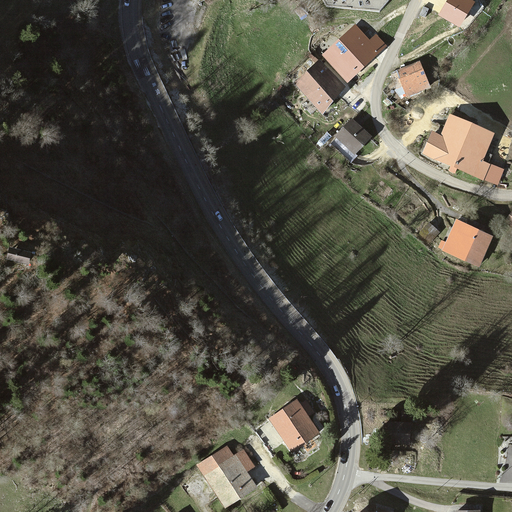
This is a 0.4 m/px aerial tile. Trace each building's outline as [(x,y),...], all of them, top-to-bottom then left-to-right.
[(469,0),(448,0),(439,14),(459,26),(474,2),(469,0)] [(428,9),(423,7),(420,15),(425,17),(428,9)] [(355,26),(324,56),(347,80),(383,46),(375,37),(371,42),(355,26)] [(319,62),(297,83),(322,107),(343,86),(319,62)] [(418,67),(395,78),(406,100),(428,90),(418,67)] [(493,134),(450,116),(441,136),(432,133),(423,153),(496,184),(502,170),(481,161),(493,134)] [(337,137),(354,152),(369,137),(353,121),(337,137)] [(458,223),(446,251),(479,265),(491,237),(458,223)] [(439,232),(429,224),(420,235),(430,243),(439,232)] [(31,253),(10,247),(7,259),(27,264),(31,253)] [(306,401),(299,405),(296,402),(270,419),(292,452),(319,433),(307,415),(313,412),(306,401)] [(401,424),(389,423),(388,442),(410,443),(411,413),(402,412),(401,424)] [(243,452),(233,458),(226,448),(199,466),(225,507),(255,487),(245,471),(253,466),(243,452)]
